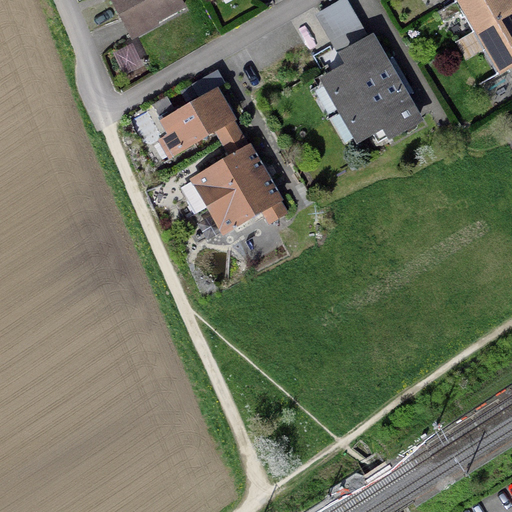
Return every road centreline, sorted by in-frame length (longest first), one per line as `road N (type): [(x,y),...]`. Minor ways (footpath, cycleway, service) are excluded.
road 1 (residential): [(301,0),(104,113)]
road 2 (residential): [(104,113),(184,309)]
road 3 (track): [(261,498),(184,309)]
road 4 (residential): [(60,0),(104,113)]
